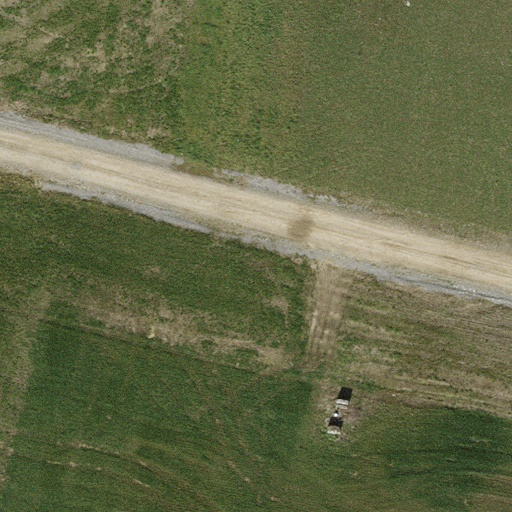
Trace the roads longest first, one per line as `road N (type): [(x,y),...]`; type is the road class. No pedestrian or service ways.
road 1 (track): [(0,143),(511,262)]
road 2 (track): [(0,366),(39,154)]
